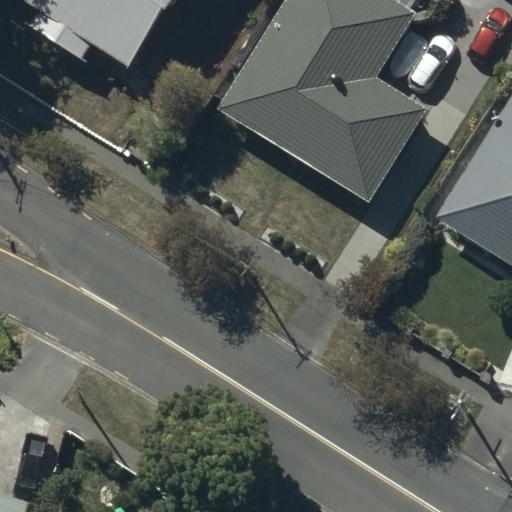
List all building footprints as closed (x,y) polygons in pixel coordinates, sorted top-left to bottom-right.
[(171,13),(178,0),(18,0),(41,13),(31,30),(86,63),(95,47),(130,68),(165,9),(171,13)] [(285,0),(218,110),(371,203),(428,112),(377,80),(417,15),(412,12),(419,0),(285,0)] [(511,98),(438,216),(511,263),(511,98)] [(295,511),(257,487),(241,511),(295,511)] [(0,511),(21,511),(23,508),(0,500),(0,511)]
